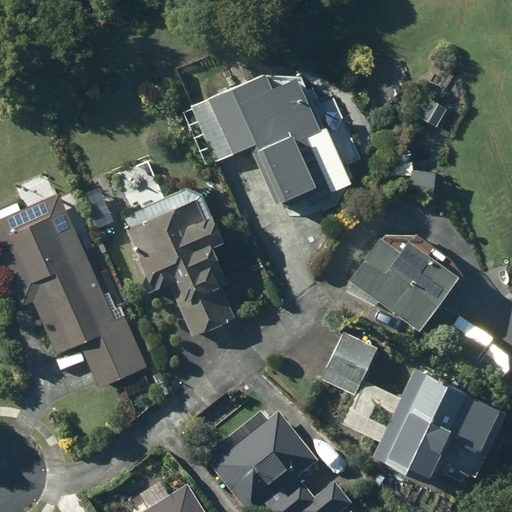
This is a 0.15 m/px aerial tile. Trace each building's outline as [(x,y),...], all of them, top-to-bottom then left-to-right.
[(185,103),(211,160),(244,145),(270,200),(275,198),(278,204),(299,194),(304,203),(327,193),(325,188),(343,180),(294,73),(262,88),(254,71),(185,103)] [(201,240),(211,235),(202,215),(205,214),(194,189),(179,184),(114,212),(133,254),(125,257),(140,290),(163,280),(187,333),(229,314),(215,283),(219,281),(201,240)] [(13,200),(0,205),(0,266),(16,303),(27,298),(50,351),(74,340),(94,385),(142,363),(116,304),(111,306),(103,289),(98,291),(53,190),(16,207),(13,200)] [(86,198),(92,220),(106,217),(100,194),(86,198)] [(422,252),(428,244),(410,231),(404,240),(398,236),(391,246),(374,234),(342,278),(409,325),(448,270),(422,252)] [(436,311),(425,332),(463,352),(472,336),(436,311)] [(316,377),(352,393),(338,422),(375,439),(368,455),(425,480),(435,457),(471,473),(480,452),(477,450),(497,406),(409,366),(396,395),(358,377),(372,346),(338,330),(316,377)] [(122,378),(128,393),(145,386),(138,371),(122,378)] [(148,374),(158,396),(165,393),(155,371),(148,374)] [(126,402),(133,415),(141,411),(135,398),(126,402)] [(293,478),(313,461),(274,412),(247,434),(240,426),(206,453),(212,461),(205,466),(242,511),(250,511),(278,490),(281,494),(259,511),(337,511),(347,504),(329,482),(309,498),(293,478)] [(199,511),(183,486),(179,488),(173,478),(159,486),(157,482),(135,495),(144,510),(140,511),(199,511)]
